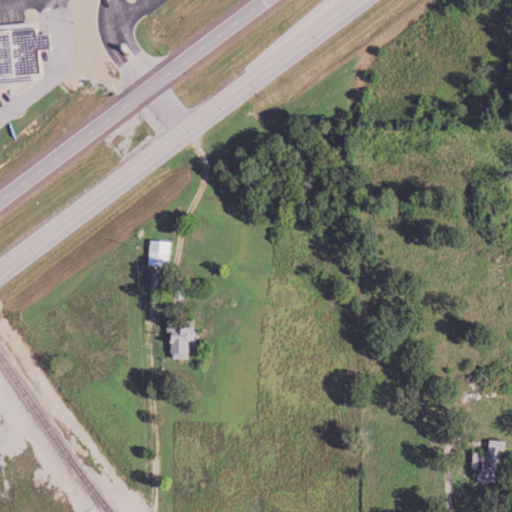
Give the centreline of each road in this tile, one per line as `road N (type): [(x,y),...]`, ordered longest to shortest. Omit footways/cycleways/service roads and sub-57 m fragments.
road 1 (primary): [(0,269),(359,0)]
road 2 (primary): [(267,0),(0,199)]
